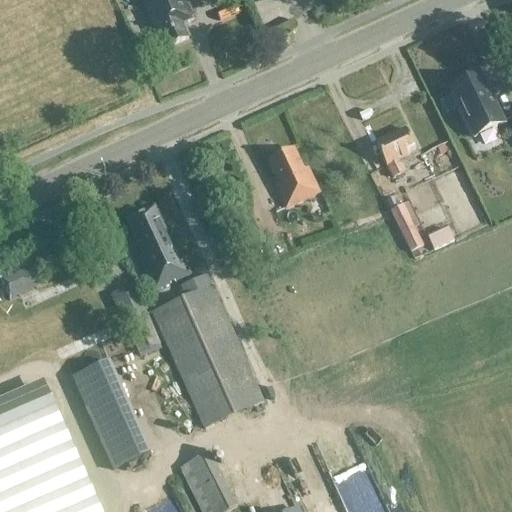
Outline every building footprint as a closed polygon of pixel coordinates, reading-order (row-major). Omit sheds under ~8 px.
[(188,40),(182,26),(193,20),(184,0),(145,0),(142,2),(158,36),(160,35),(167,49),(188,40)] [(482,77),(451,92),(473,139),(504,124),(482,77)] [(416,154),(405,131),(375,145),(386,168),(387,168),(393,179),(405,174),(399,162),(416,154)] [(303,171),(293,150),(268,162),(277,183),(273,185),(285,211),(320,194),(308,169),(303,171)] [(154,292),(191,276),(170,231),(165,234),(154,210),(127,222),(143,257),(139,259),(154,292)] [(434,252),(453,243),(446,228),(427,237),(434,252)] [(35,263),(0,278),(0,282),(4,292),(41,275),(35,263)] [(179,290),(184,300),(151,315),(202,430),(262,404),(207,278),(179,290)] [(109,364),(73,381),(115,471),(151,455),(109,364)] [(208,455),(187,466),(178,470),(198,511),(230,511),(236,509),(208,455)]
